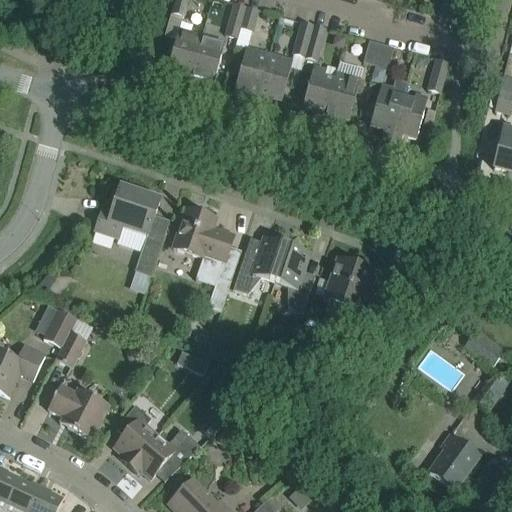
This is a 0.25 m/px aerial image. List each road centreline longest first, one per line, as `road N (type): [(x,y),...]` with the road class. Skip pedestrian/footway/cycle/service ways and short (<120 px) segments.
road 1 (unclassified): [(511,244),(66,94)]
road 2 (residential): [(0,248),(21,221),(66,94)]
road 3 (residential): [(470,51),(309,0)]
road 4 (residential): [(119,511),(0,437)]
